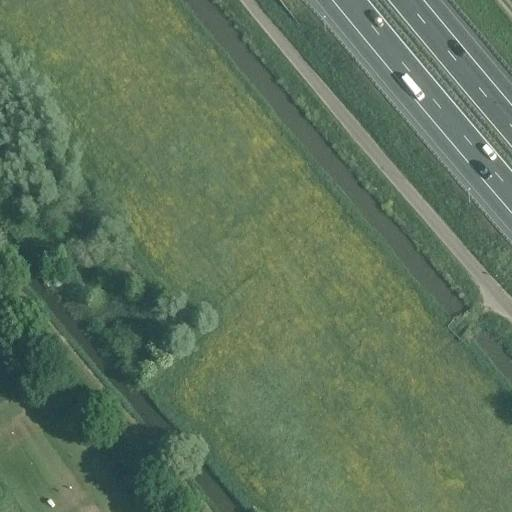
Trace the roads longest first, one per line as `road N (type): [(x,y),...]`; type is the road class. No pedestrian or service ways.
road 1 (unclassified): [(511,311),(248,0)]
road 2 (motorway): [(340,0),(511,201)]
road 3 (motorway): [(511,116),(414,0)]
